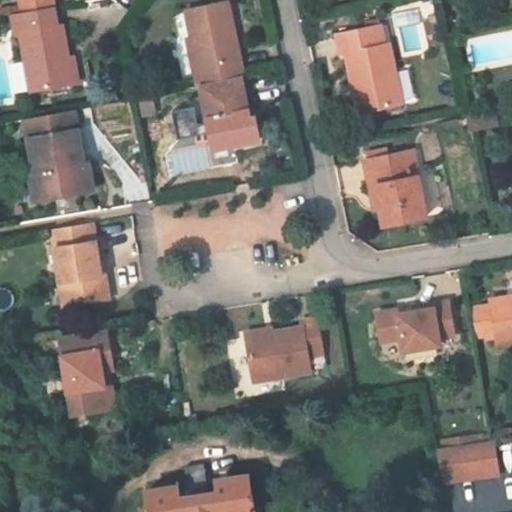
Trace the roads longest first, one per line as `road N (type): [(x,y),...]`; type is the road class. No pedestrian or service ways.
road 1 (residential): [(339,255),(328,235),(281,0)]
road 2 (residential): [(156,299),(339,255)]
road 3 (residential): [(511,248),(399,269),(365,268),(339,255)]
